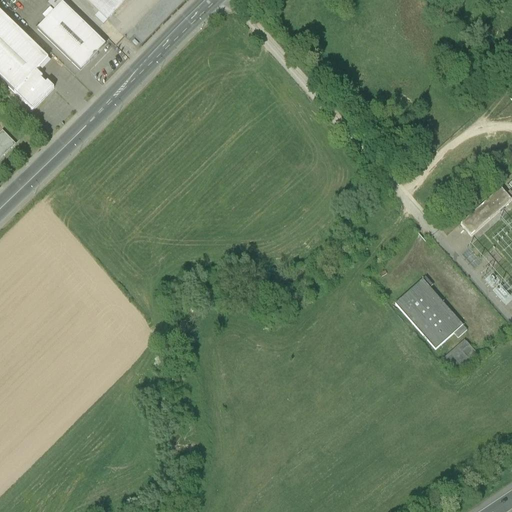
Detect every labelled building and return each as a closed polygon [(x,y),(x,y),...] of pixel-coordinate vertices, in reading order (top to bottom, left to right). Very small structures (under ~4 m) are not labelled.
[(46,21),(37,30),(80,72),(106,46),(62,4),(64,2),(62,0),(51,0),(48,4),(55,11),(53,13),(50,10),(42,18),(46,21)] [(85,0),(98,13),(107,21),(127,0),(85,0)] [(0,13),(0,80),(32,112),(54,89),(48,83),(46,85),(41,80),(43,78),(36,72),(48,60),(0,13)] [(103,26),(107,21),(98,13),(94,17),(103,26)] [(3,132),(0,134),(0,160),(16,145),(3,132)] [(460,224),(470,235),(509,200),(499,189),(460,224)] [(466,330),(421,279),(393,303),(433,349),(450,333),(457,338),(466,330)] [(462,340),(441,358),(454,373),(468,360),(466,356),(471,350),(462,340)]
